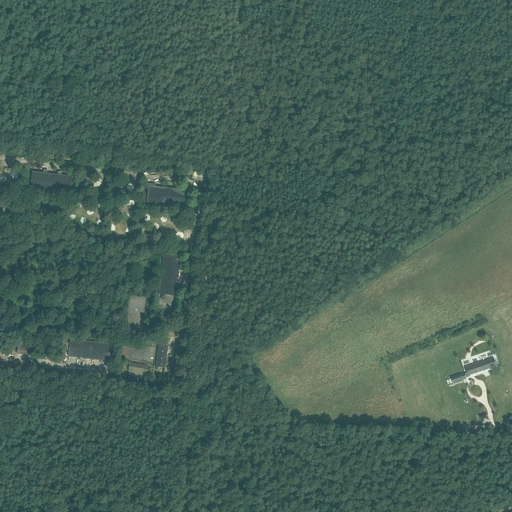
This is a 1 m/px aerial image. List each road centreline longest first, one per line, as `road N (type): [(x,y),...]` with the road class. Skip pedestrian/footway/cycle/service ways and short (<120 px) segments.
road 1 (track): [(135,0),(119,151),(221,165)]
road 2 (track): [(0,387),(192,408)]
